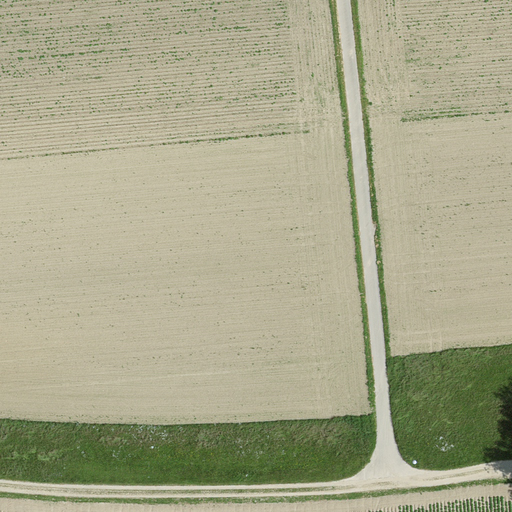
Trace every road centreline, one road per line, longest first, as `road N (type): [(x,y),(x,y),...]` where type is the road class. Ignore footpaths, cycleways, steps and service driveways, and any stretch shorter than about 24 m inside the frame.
road 1 (track): [(511,468),(235,491),(0,484)]
road 2 (track): [(345,0),(390,481)]
